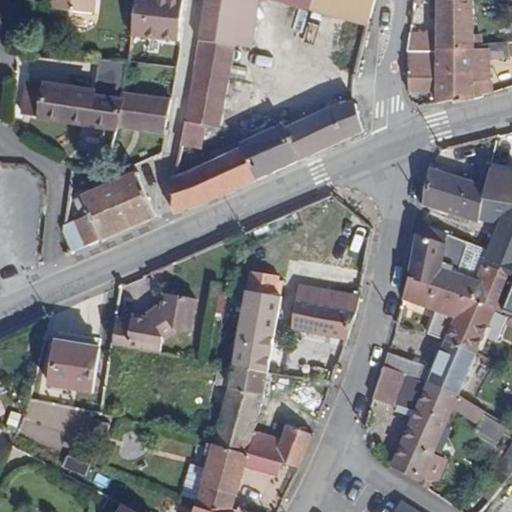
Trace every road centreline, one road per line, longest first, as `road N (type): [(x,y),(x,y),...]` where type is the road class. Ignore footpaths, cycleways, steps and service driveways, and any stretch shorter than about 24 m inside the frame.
road 1 (tertiary): [(0,313),(390,143)]
road 2 (residential): [(390,143),(397,197),(362,368),(334,446),(296,511)]
road 3 (residential): [(396,0),(390,143)]
road 4 (tertiary): [(390,143),(511,108)]
road 5 (unknown): [(334,446),(439,511)]
